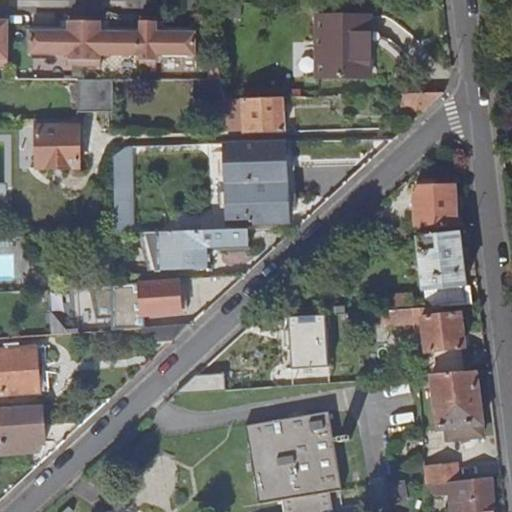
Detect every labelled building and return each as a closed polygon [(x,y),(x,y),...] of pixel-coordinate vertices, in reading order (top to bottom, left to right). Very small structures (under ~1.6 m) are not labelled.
[(306,48),(306,76),(378,76),(378,35),(372,35),(371,15),(318,15),(319,48),(306,48)] [(0,66),(9,67),(10,17),(0,16),(0,66)] [(70,27),(30,26),(30,50),(70,50),(69,67),(101,67),(101,50),(141,51),(141,67),(157,67),(157,51),(197,52),(197,29),(157,28),(157,18),(142,18),(142,28),(101,28),(102,18),(70,17),(70,27)] [(79,79),(80,112),(99,112),(99,78),(79,79)] [(426,109),(445,92),(402,93),(402,109),(426,109)] [(284,131),(284,97),(227,99),(231,115),(244,115),(244,131),(244,133),(284,131)] [(36,127),(37,167),(80,166),(80,126),(36,127)] [(248,183),(287,182),(286,142),(246,143),(248,183)] [(136,228),(136,148),(118,148),(118,228),(136,228)] [(248,183),(230,184),(231,216),(249,215),(250,223),(289,222),(287,182),(248,183)] [(419,228),(458,227),(457,187),(418,188),(419,228)] [(181,214),(182,226),(209,225),(208,214),(181,214)] [(355,229),(378,229),(370,216),(355,229)] [(409,228),(389,229),(389,239),(410,238),(409,228)] [(162,232),(157,231),(158,269),(213,266),(212,249),(250,248),(250,229),(162,232)] [(429,308),(474,304),(471,285),(467,286),(459,232),(418,239),(429,308)] [(182,312),(180,280),(142,283),(144,315),(182,312)] [(390,311),(415,309),(415,300),(414,293),(389,294),(390,311)] [(415,309),(423,309),(422,299),(415,300),(415,309)] [(431,376),(465,374),(463,337),(465,337),(463,313),(424,316),(423,309),(415,309),(390,311),(385,311),(386,327),(419,325),(418,318),(424,317),(428,376),(431,376)] [(329,313),(294,314),(295,365),(331,364),(329,313)] [(145,342),(175,341),(193,324),(145,328),(145,342)] [(0,348),(0,393),(41,391),(38,346),(0,348)] [(465,374),(431,376),(439,430),(448,428),(449,441),(484,436),(482,424),(483,424),(476,373),(465,374)] [(43,404),(0,406),(0,442),(1,453),(28,452),(27,443),(46,442),(43,404)] [(334,511),(331,492),(343,490),(330,412),(249,426),(258,480),(282,476),(287,511),(334,511)] [(434,485),(460,481),(458,465),(427,469),(428,485),(434,485)] [(460,481),(434,485),(434,490),(441,493),(452,493),(454,511),(496,511),(493,478),(460,481)]
